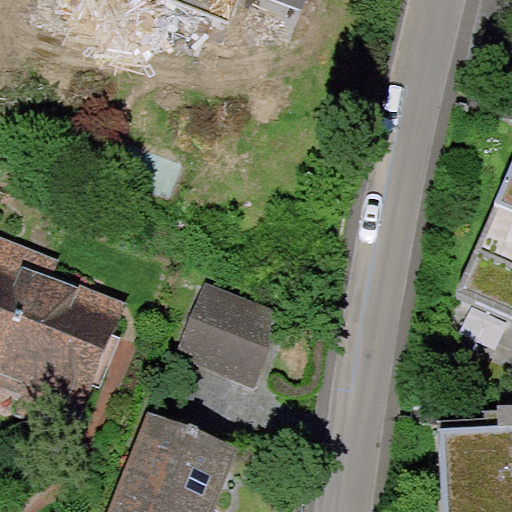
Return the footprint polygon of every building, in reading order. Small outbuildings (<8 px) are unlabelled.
[(309,0),(132,0),(218,34),(229,6),(296,33),(309,0)] [(511,176),(441,337),(511,367),(511,176)] [(58,271),(0,249),(0,407),(89,441),(133,325),(50,294),(58,271)] [(280,322),(204,293),(176,367),(252,395),(280,322)] [(215,511),(234,464),(149,431),(117,511),(215,511)] [(511,511),(511,444),(438,447),(440,511),(511,511)]
